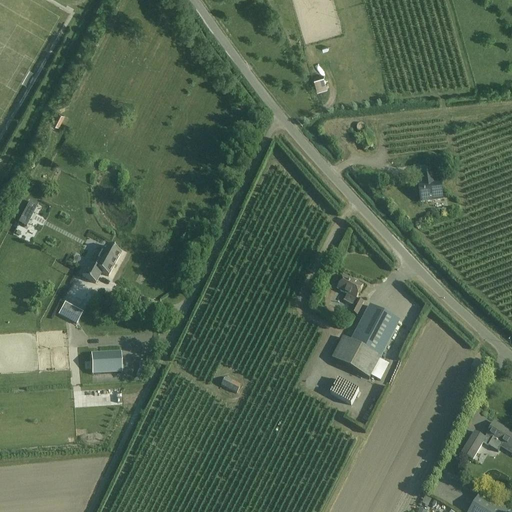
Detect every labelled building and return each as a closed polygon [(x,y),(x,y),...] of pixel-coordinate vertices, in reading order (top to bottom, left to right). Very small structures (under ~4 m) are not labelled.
[(327,81),(337,78),(333,65),(323,68),(327,81)] [(60,114),(67,117),(73,104),(66,101),(60,114)] [(59,127),(64,116),(57,112),(51,124),(59,127)] [(367,128),(366,127),(366,126),(366,125),(365,125),(364,124),(363,124),(362,124),(361,124),(360,124),(359,124),(359,125),(358,125),(357,126),(357,127),(357,128),(357,129),(357,130),(357,131),(358,132),(359,133),(360,133),(360,134),(361,134),(362,134),(363,134),(364,133),(365,133),(366,132),(366,131),(367,130),(367,129),(367,128)] [(365,151),(373,148),(367,133),(359,136),(365,151)] [(441,158),(432,159),(433,166),(442,165),(441,158)] [(418,186),(420,203),(434,201),(434,199),(443,198),(441,183),(434,184),(433,172),(421,173),(422,185),(418,186)] [(37,206),(30,202),(19,223),(26,227),(37,206)] [(120,254),(106,246),(99,259),(94,256),(82,277),(95,284),(101,273),(108,277),(120,254)] [(356,300),(363,287),(345,277),(337,290),(348,296),(344,302),(354,307),(351,313),(357,316),(364,303),(358,300),(358,301),(356,300)] [(74,294),(68,306),(86,314),(92,303),(74,294)] [(60,313),(77,323),(83,314),(65,304),(60,313)] [(381,359),(400,323),(370,307),(351,343),(344,339),(338,350),(332,360),(370,380),(375,370),(381,359)] [(488,363),(493,355),(484,350),(479,358),(488,363)] [(92,376),(122,374),(120,353),(91,355),(92,376)] [(123,360),(122,372),(141,373),(142,361),(123,360)] [(485,365),(475,360),(471,368),(480,373),(485,365)] [(232,370),(228,378),(244,387),(248,379),(232,370)] [(237,394),(241,386),(225,378),(221,386),(228,390),(225,395),(234,399),(237,394)] [(333,383),(342,386),(344,381),(335,378),(333,383)] [(348,379),(344,390),(353,393),(357,383),(348,379)] [(361,411),(369,393),(364,391),(356,409),(361,411)] [(511,434),(495,424),(485,439),(475,433),(462,454),(473,460),(483,443),(498,452),(502,445),(511,450),(511,434)] [(481,494),(470,511),(511,511),(509,511),(481,494)] [(425,498),(422,504),(428,507),(431,501),(425,498)]
